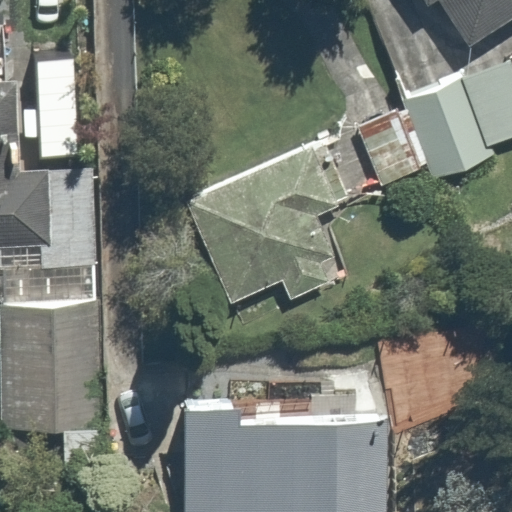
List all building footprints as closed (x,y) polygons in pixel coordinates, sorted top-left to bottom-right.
[(511,0),(437,0),(438,0),(451,0),(484,52),(511,34),(511,0)] [(511,57),(511,54),(354,126),(381,185),(431,163),(439,181),(493,157),(490,150),(511,139),(511,57)] [(0,269),(6,445),(103,441),(94,162),(17,165),(14,75),(0,75),(0,269)] [(358,193),(331,136),(191,200),(234,294),(337,247),(320,211),(358,193)] [(391,511),(398,409),(197,396),(189,511),(391,511)]
